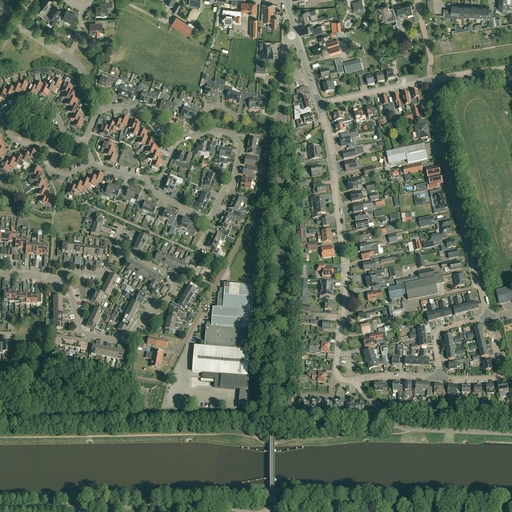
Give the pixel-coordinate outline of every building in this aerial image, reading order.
[(40,16),(42,17),(49,8),(47,7),(51,0),(43,0),(40,5),(43,7),(38,14),(40,16)] [(200,1),(195,0),(188,0),(187,5),(198,8),(200,1)] [(347,0),(348,5),(353,4),(356,13),(365,11),(362,0),(357,0),(356,0),(347,0)] [(7,9),(6,9),(8,6),(0,1),(0,12),(2,10),(5,12),(7,9)] [(106,16),(106,14),(107,14),(107,8),(109,8),(109,9),(112,9),(112,2),(99,3),(100,6),(96,7),(96,14),(101,14),(102,16),(102,17),(106,17),(106,16)] [(176,13),(181,5),(176,3),(172,11),(176,13)] [(248,3),(241,3),(240,11),(247,12),(255,13),(256,3),(248,3)] [(411,5),(410,3),(407,4),(407,6),(404,6),(407,17),(408,16),(408,14),(413,12),(411,5)] [(511,6),(510,6),(510,4),(499,3),(498,9),(501,9),(501,13),(508,14),(508,10),(511,10),(511,8),(511,6)] [(262,5),(262,22),(268,22),(269,22),(271,22),(271,26),(276,26),(277,25),(277,18),(276,16),(274,16),(274,12),(274,5),(262,5)] [(457,18),(457,17),(458,6),(451,5),(451,13),(449,13),(448,17),(457,18)] [(53,24),(57,18),(55,16),(59,10),(54,6),(52,10),(49,8),(42,17),(52,24),(53,24)] [(396,19),(394,10),(389,11),(388,6),(378,8),(379,13),(381,12),(382,17),(386,16),(387,21),(396,19)] [(400,6),(397,7),(397,8),(399,16),(404,15),(405,17),(407,17),(404,6),(401,7),(400,6)] [(232,10),(223,9),(221,24),(233,26),(234,15),(231,15),(232,10)] [(316,9),(300,13),(303,22),(309,21),(309,20),(312,20),(311,14),(317,13),(316,9)] [(66,10),(64,14),(61,12),(60,14),(57,20),(63,22),(64,20),(72,23),(76,15),(66,10)] [(193,27),(176,17),(171,24),(187,35),(193,27)] [(106,20),(96,20),(96,23),(90,23),(90,35),(94,35),(94,36),(100,36),(100,32),(102,32),(102,25),(106,25),(106,20)] [(312,25),(299,29),(301,36),(305,35),(305,36),(310,35),(309,32),(314,31),(315,35),(323,32),(321,25),(317,27),(318,28),(313,29),(312,25)] [(318,47),(313,49),(316,56),(318,55),(319,58),(325,57),(324,53),(323,50),(328,48),(324,37),(318,39),(321,45),(317,46),(318,47)] [(341,52),(337,40),(327,43),(332,55),(341,52)] [(270,50),(270,45),(264,45),(264,52),(260,52),(260,59),(273,59),(273,52),(270,52),(270,50)] [(362,71),(360,61),(344,65),(346,75),(362,71)] [(388,66),(382,67),(383,74),(384,78),(388,77),(388,80),(395,79),(393,71),(389,72),(388,66)] [(323,79),(331,76),(331,78),(338,77),(336,72),(330,73),(329,70),(321,72),(321,75),(320,75),(321,79),(322,79),(323,79)] [(96,80),(100,81),(98,85),(104,87),(109,75),(105,74),(99,71),(96,78),(97,78),(96,80)] [(366,78),(365,71),(361,72),(363,84),(367,83),(368,86),(375,84),(374,80),(373,76),(366,78)] [(379,75),(379,73),(377,74),(376,71),(372,72),(373,76),(374,80),(378,80),(378,83),(385,82),(384,78),(383,74),(379,75)] [(118,79),(113,77),(109,75),(104,87),(110,89),(111,88),(114,89),(116,85),(118,79)] [(48,82),(46,87),(48,87),(46,90),(48,91),(53,93),(55,88),(53,88),(55,85),(53,84),(56,79),(54,78),(54,79),(54,78),(53,79),(51,83),(48,82)] [(56,79),(53,84),(55,85),(53,88),(55,88),(59,90),(62,82),(56,79)] [(65,83),(61,91),(64,92),(65,93),(67,94),(68,91),(69,91),(70,91),(72,86),(68,85),(70,80),(67,79),(65,83)] [(213,86),(211,96),(217,97),(219,90),(224,91),(225,86),(225,84),(226,80),(223,79),(222,84),(218,83),(218,84),(214,83),(213,86)] [(43,85),(39,93),(47,96),(46,96),(48,91),(46,90),(48,87),(46,87),(48,82),(47,81),(45,80),(44,82),(45,84),(43,84),(43,85)] [(117,86),(116,87),(120,89),(119,93),(118,94),(124,97),(128,87),(128,88),(130,83),(126,81),(125,83),(119,80),(119,81),(117,86)] [(213,86),(210,85),(211,81),(204,80),(202,80),(200,87),(207,89),(205,95),(211,96),(213,86)] [(22,81),(19,86),(21,87),(19,90),(21,91),(24,92),(28,84),(22,81)] [(34,87),(36,88),(34,91),(36,91),(39,93),(43,85),(36,82),(34,87)] [(334,82),(324,84),(326,93),(335,90),(334,82)] [(14,84),(12,89),(14,90),(12,93),(14,93),(19,96),(21,91),(19,90),(21,87),(19,86),(14,84)] [(141,87),(139,93),(142,94),(141,97),(139,101),(145,103),(149,95),(146,94),(147,92),(146,91),(147,89),(147,87),(147,86),(141,84),(140,87),(141,87)] [(30,85),(27,93),(34,96),(36,91),(34,91),(36,88),(34,87),(30,85)] [(128,87),(124,97),(130,99),(132,95),(132,94),(137,95),(139,88),(138,88),(133,86),(131,89),(128,88),(128,87)] [(226,101),(233,103),(235,92),(232,91),(233,88),(226,86),(224,93),(224,94),(227,94),(227,96),(228,97),(227,100),(226,101)] [(7,87),(5,92),(7,92),(5,95),(7,96),(13,99),(12,98),(14,93),(12,93),(14,90),(12,89),(7,87)] [(296,96),(294,96),(294,105),(294,106),(295,115),(295,121),(296,120),(299,119),(300,119),(300,116),(312,112),(308,101),(310,100),(311,99),(307,87),(306,87),(300,88),(300,89),(300,90),(297,91),(297,96),(296,96)] [(149,95),(145,103),(151,105),(152,104),(154,99),(157,100),(161,91),(157,90),(156,93),(154,92),(153,94),(149,92),(149,95)] [(239,93),(235,92),(233,103),(239,104),(240,100),(241,100),(242,98),(245,99),(247,94),(247,92),(240,90),(239,93)] [(414,99),(411,100),(412,103),(415,120),(419,119),(420,120),(425,119),(425,116),(422,114),(420,114),(419,114),(417,106),(417,105),(418,104),(421,104),(419,97),(417,90),(412,91),(414,99)] [(65,93),(63,98),(67,100),(68,100),(69,101),(70,98),(72,99),(74,93),(70,91),(69,91),(68,91),(67,94),(65,93)] [(263,91),(263,96),(260,96),(260,100),(256,99),(255,110),(262,110),(262,104),(267,104),(268,91),(263,91)] [(161,93),(157,104),(161,105),(159,109),(166,112),(168,104),(169,102),(166,101),(168,96),(162,94),(161,93)] [(408,93),(402,94),(404,101),(405,106),(411,104),(411,103),(412,103),(411,100),(409,94),(408,94),(408,93)] [(256,94),(247,94),(245,99),(245,103),(249,103),(249,109),(255,110),(256,99),(256,94)] [(400,102),(398,95),(393,96),(395,103),(396,103),(398,110),(402,109),(400,102)] [(168,104),(166,112),(172,114),(174,110),(177,112),(178,111),(178,110),(181,102),(182,100),(183,97),(180,96),(178,100),(175,99),(173,104),(169,102),(168,104)] [(387,97),(382,98),(383,106),(385,105),(387,117),(391,116),(389,104),(388,104),(387,97)] [(66,104),(65,105),(70,107),(72,108),(73,105),(75,106),(75,105),(75,104),(77,101),(72,98),(72,99),(70,98),(69,101),(68,100),(67,100),(66,104)] [(181,102),(178,110),(182,111),(182,112),(181,115),(180,116),(186,119),(190,109),(186,108),(187,105),(183,103),(181,102)] [(70,107),(68,112),(73,114),(74,115),(76,112),(77,113),(80,108),(76,106),(75,105),(75,106),(73,105),(72,108),(70,107)] [(367,108),(369,117),(373,116),(374,119),(379,118),(378,113),(375,114),(373,106),(367,108)] [(190,109),(186,119),(192,121),(193,119),(195,115),(199,117),(202,109),(198,108),(195,107),(194,111),(190,109)] [(354,110),(356,120),(360,119),(361,122),(366,121),(365,116),(362,117),(361,109),(354,110)] [(73,114),(71,119),(74,121),(75,121),(77,122),(78,119),(80,120),(82,115),(77,113),(76,112),(74,115),(73,114)] [(414,121),(412,112),(404,114),(406,123),(414,121)] [(334,115),(335,121),(343,120),(343,123),(351,121),(350,116),(344,117),(343,113),(334,115)] [(299,119),(296,120),(298,129),(301,128),(300,125),(314,121),(312,115),(309,115),(309,114),(303,116),(304,119),(299,121),(299,119)] [(120,121),(122,122),(120,125),(122,125),(126,127),(129,119),(122,116),(120,121)] [(75,121),(73,127),(80,130),(84,121),(80,120),(78,119),(77,122),(75,121)] [(113,124),(115,125),(113,128),(115,128),(120,130),(122,125),(120,125),(122,122),(120,121),(115,119),(113,124)] [(131,120),(128,128),(132,129),(133,130),(135,127),(136,128),(138,123),(131,120)] [(106,127),(108,128),(106,131),(108,131),(108,132),(113,133),(115,128),(113,128),(115,125),(113,124),(108,122),(106,127)] [(335,127),(337,134),(344,132),(345,135),(350,134),(349,128),(346,129),(345,125),(335,127)] [(418,139),(429,136),(427,125),(415,127),(418,139)] [(103,126),(99,134),(106,137),(108,132),(108,131),(106,131),(108,128),(106,127),(103,126)] [(132,129),(130,134),(136,137),(140,129),(137,128),(136,128),(135,127),(133,130),(132,129)] [(140,129),(136,137),(140,138),(141,139),(143,136),(144,137),(146,132),(140,129)] [(350,140),(353,139),(359,138),(358,132),(341,136),(342,139),(340,140),(341,147),(348,145),(351,145),(350,140)] [(140,138),(138,143),(143,145),(141,148),(141,149),(144,146),(145,146),(148,138),(146,137),(144,137),(143,136),(141,139),(140,138)] [(260,146),(261,142),(260,142),(260,137),(254,136),(253,139),(249,138),(248,144),(260,146)] [(148,138),(145,146),(147,147),(148,147),(150,148),(151,145),(152,146),(154,141),(148,138)] [(102,149),(100,153),(103,154),(102,154),(104,155),(106,150),(107,150),(109,147),(110,148),(111,145),(112,143),(113,144),(113,143),(106,140),(102,148),(102,149)] [(195,148),(196,148),(194,154),(200,156),(201,153),(205,153),(203,159),(204,159),(205,153),(207,144),(201,142),(200,145),(196,144),(195,148)] [(214,158),(215,152),(216,148),(212,147),(213,145),(207,143),(207,144),(205,153),(204,159),(205,158),(206,158),(207,158),(208,157),(214,158)] [(251,151),(251,154),(257,155),(258,150),(259,150),(260,146),(248,144),(247,150),(251,151)] [(424,144),(386,153),(389,165),(407,160),(408,163),(428,159),(424,144)] [(148,147),(146,153),(150,154),(151,155),(153,155),(154,152),(156,153),(158,148),(154,146),(152,146),(151,145),(150,148),(148,147)] [(363,145),(347,149),(347,151),(343,152),(345,159),(356,156),(359,155),(359,154),(365,153),(363,145)] [(321,159),(319,146),(309,148),(310,160),(321,159)] [(106,150),(104,155),(109,157),(110,157),(112,154),(113,155),(115,150),(110,148),(109,147),(107,150),(106,150)] [(216,154),(214,160),(219,161),(218,162),(219,164),(223,164),(226,150),(224,149),(225,149),(224,148),(222,147),(222,148),(221,149),(221,148),(219,155),(216,154)] [(226,150),(223,164),(226,165),(228,164),(228,163),(232,164),(233,158),(230,157),(232,151),(232,150),(231,149),(229,149),(228,149),(228,150),(226,150)] [(28,155),(30,156),(28,159),(30,159),(33,161),(37,153),(30,150),(28,155)] [(149,159),(149,160),(151,161),(149,165),(151,166),(152,166),(154,161),(156,162),(157,159),(158,160),(160,155),(156,153),(154,152),(153,155),(151,155),(149,159)] [(179,152),(174,164),(177,165),(178,162),(181,164),(182,163),(185,155),(184,154),(183,153),(181,152),(180,153),(179,152)] [(21,157),(21,158),(23,158),(21,161),(23,162),(28,164),(30,159),(28,159),(30,156),(28,155),(23,153),(21,157)] [(106,161),(105,161),(113,165),(117,156),(113,155),(112,154),(110,157),(109,157),(107,162),(106,161)] [(185,155),(182,163),(185,164),(184,168),(190,171),(192,167),(193,162),(189,161),(191,156),(190,156),(190,155),(188,154),(187,155),(185,154),(185,155)] [(14,160),(15,161),(14,164),(16,165),(21,167),(23,162),(21,161),(23,158),(21,158),(21,157),(16,155),(14,160)] [(257,163),(258,157),(252,156),(252,159),(245,158),(244,165),(250,166),(254,167),(254,162),(257,163)] [(9,158),(7,163),(8,164),(7,167),(9,167),(9,168),(13,170),(16,165),(14,164),(15,161),(14,160),(9,158)] [(152,166),(152,167),(159,169),(162,161),(158,160),(157,159),(156,162),(154,161),(152,166)] [(1,160),(0,162),(0,163),(2,165),(0,168),(0,169),(3,171),(1,174),(6,176),(8,173),(6,172),(9,168),(9,167),(7,167),(8,164),(7,163),(5,162),(1,160)] [(358,170),(356,160),(345,163),(347,172),(358,170)] [(322,167),(315,168),(314,165),(308,166),(309,171),(312,171),(313,178),(323,176),(322,172),(324,172),(323,168),(322,168),(322,167)] [(421,165),(403,168),(404,174),(422,170),(421,165)] [(34,166),(30,174),(34,176),(35,176),(37,173),(38,174),(40,169),(34,166)] [(250,166),(250,169),(243,168),(242,175),(249,176),(252,176),(253,172),(256,173),(257,167),(254,167),(250,166)] [(374,167),(363,169),(364,176),(375,174),(374,171),(374,167)] [(439,167),(427,169),(428,178),(429,178),(440,175),(439,167)] [(203,176),(202,178),(214,184),(217,177),(216,177),(211,175),(212,171),(211,171),(207,170),(205,169),(202,176),(203,176)] [(97,172),(95,178),(96,178),(95,181),(97,182),(100,183),(103,175),(97,172)] [(34,176),(31,181),(36,183),(38,184),(39,181),(41,181),(43,176),(38,174),(37,173),(35,176),(34,176)] [(422,187),(416,188),(417,191),(422,190),(428,189),(438,187),(438,184),(443,183),(441,175),(440,175),(429,178),(430,183),(428,184),(427,183),(421,185),(422,187)] [(88,181),(89,181),(88,184),(90,185),(91,186),(95,187),(97,182),(95,181),(96,178),(95,178),(90,176),(88,181)] [(244,188),(250,189),(251,182),(254,183),(255,177),(252,176),(249,176),(248,179),(242,178),(241,185),(245,185),(244,188)] [(175,181),(168,178),(166,184),(174,187),(176,184),(176,183),(179,185),(179,184),(180,183),(180,182),(181,180),(181,179),(176,177),(175,181)] [(202,182),(200,188),(205,191),(207,187),(212,189),(214,184),(202,178),(201,181),(201,182),(202,182)] [(362,178),(356,179),(349,181),(349,183),(348,183),(348,184),(349,187),(349,188),(350,188),(350,190),(359,188),(358,186),(363,185),(362,178)] [(83,188),(81,193),(82,193),(82,194),(84,193),(84,191),(84,189),(88,190),(90,185),(88,184),(89,181),(88,181),(83,179),(81,184),(82,184),(81,187),(83,188)] [(36,183),(34,188),(39,190),(40,191),(42,188),(43,188),(46,183),(41,181),(39,181),(38,184),(36,183)] [(76,182),(74,187),(75,187),(74,190),(76,191),(77,191),(81,193),(83,188),(81,187),(82,184),(81,184),(76,182)] [(322,186),(322,182),(313,183),(314,190),(318,190),(318,193),(326,192),(325,185),(322,186)] [(176,192),(173,191),(174,187),(166,184),(164,190),(172,193),(171,195),(177,198),(179,195),(175,193),(176,192)] [(70,185),(67,193),(74,196),(76,191),(74,190),(75,187),(74,187),(72,186),(70,185)] [(103,188),(101,195),(106,197),(110,199),(111,196),(115,187),(108,185),(106,189),(103,188)] [(115,187),(111,196),(115,197),(114,201),(119,203),(120,200),(121,199),(122,196),(118,195),(120,191),(120,190),(115,187)] [(196,197),(200,199),(208,203),(211,198),(206,195),(207,192),(195,187),(194,190),(199,192),(198,195),(196,195),(197,196),(196,197)] [(39,190),(37,195),(40,197),(41,197),(43,198),(44,195),(46,196),(48,191),(45,189),(43,188),(42,188),(40,191),(39,190)] [(122,196),(121,199),(126,201),(130,203),(132,196),(134,191),(128,189),(126,194),(123,193),(122,196)] [(132,196),(130,203),(139,207),(140,205),(140,204),(142,200),(142,199),(139,197),(140,194),(134,191),(132,196)] [(434,197),(435,202),(445,200),(444,192),(441,193),(436,194),(436,191),(430,192),(431,198),(434,197)] [(351,194),(352,202),(363,201),(363,200),(367,199),(366,196),(363,197),(363,193),(361,193),(351,194)] [(379,200),(377,193),(369,195),(371,202),(379,200)] [(41,197),(39,202),(46,205),(46,204),(50,206),(52,203),(51,203),(52,199),(49,198),(49,197),(47,196),(46,196),(44,195),(43,198),(41,197)] [(233,200),(232,203),(240,206),(242,203),(245,205),(248,199),(242,196),(240,199),(234,196),(232,199),(233,200)] [(315,201),(316,208),(325,207),(324,200),(320,200),(319,197),(311,198),(311,202),(315,201)] [(203,211),(204,208),(205,209),(208,203),(200,199),(198,203),(194,201),(192,205),(199,209),(203,211)] [(447,208),(445,200),(435,202),(436,207),(433,208),(434,214),(440,213),(440,209),(445,208),(447,208)] [(139,207),(137,212),(147,216),(151,204),(145,202),(143,207),(140,205),(139,207)] [(353,212),(354,212),(354,213),(364,211),(363,209),(372,207),(371,203),(371,202),(362,204),(362,205),(353,207),(353,208),(352,209),(353,212)] [(242,217),(240,216),(244,208),(240,206),(232,203),(231,205),(230,205),(228,208),(235,211),(233,215),(238,218),(241,219),(242,217)] [(151,204),(147,216),(151,217),(156,219),(158,213),(155,212),(157,207),(151,204)] [(326,214),(325,207),(316,208),(317,215),(313,215),(313,218),(322,217),(321,214),(326,214)] [(160,214),(158,220),(163,222),(164,219),(168,220),(172,212),(166,210),(163,215),(160,214)] [(168,220),(166,225),(170,227),(172,227),(172,228),(174,228),(175,229),(178,223),(175,221),(176,218),(177,214),(172,212),(168,220)] [(226,212),(224,216),(223,215),(220,221),(229,226),(231,222),(234,223),(235,220),(240,223),(242,219),(241,219),(238,218),(233,215),(226,212)] [(97,214),(95,218),(94,221),(91,220),(86,218),(85,220),(90,222),(94,223),(102,226),(104,221),(101,220),(103,216),(97,214)] [(398,214),(389,216),(391,225),(400,223),(398,214)] [(419,220),(420,225),(420,228),(435,225),(433,217),(419,220)] [(175,229),(174,232),(176,232),(177,230),(181,231),(185,232),(186,229),(190,220),(184,218),(183,220),(182,220),(180,219),(179,221),(178,223),(175,229)] [(190,220),(186,229),(190,231),(189,234),(194,236),(196,230),(193,229),(196,223),(190,220)] [(364,222),(356,224),(358,230),(370,228),(369,225),(374,224),(373,220),(364,222)] [(223,230),(221,234),(227,237),(231,230),(228,229),(229,226),(220,221),(217,227),(223,230)] [(436,225),(436,226),(439,225),(439,226),(441,226),(442,229),(441,229),(441,230),(451,228),(452,227),(450,222),(442,224),(441,221),(436,222),(436,225)] [(398,229),(397,225),(377,229),(378,235),(387,233),(386,232),(398,229)] [(90,234),(99,236),(100,231),(89,227),(88,229),(91,230),(90,234)] [(452,234),(451,228),(441,230),(438,230),(439,234),(437,235),(437,237),(430,238),(431,242),(433,242),(442,240),(441,236),(452,234)] [(371,234),(370,231),(368,232),(358,234),(360,242),(370,241),(369,235),(371,234)] [(212,238),(210,241),(218,245),(220,241),(223,243),(224,240),(232,244),(234,240),(232,239),(229,238),(227,237),(221,234),(219,233),(218,232),(216,236),(212,234),(211,237),(212,238)] [(148,237),(139,234),(137,239),(145,242),(150,245),(151,243),(146,241),(148,237)] [(145,242),(137,239),(135,244),(146,249),(147,247),(144,246),(145,242)] [(217,248),(218,245),(210,241),(209,243),(208,243),(206,247),(213,250),(211,253),(217,256),(220,250),(217,248)] [(421,250),(419,241),(412,243),(414,252),(421,250)] [(455,247),(454,241),(446,242),(440,244),(441,247),(447,246),(447,249),(455,247)] [(146,251),(146,249),(135,244),(133,249),(141,253),(142,249),(146,251)] [(164,246),(161,253),(158,252),(154,260),(159,262),(164,251),(166,247),(164,246)] [(334,256),(333,247),(321,248),(323,258),(334,256)] [(454,249),(439,252),(440,257),(448,255),(449,259),(458,257),(457,251),(455,251),(454,249)] [(376,255),(379,254),(378,250),(375,251),(361,254),(363,260),(371,259),(370,256),(376,255)] [(159,262),(164,264),(168,256),(165,255),(166,252),(164,251),(159,262)] [(169,266),(174,269),(178,261),(175,259),(177,254),(175,253),(174,255),(173,259),(169,266)] [(164,264),(169,266),(173,259),(174,255),(172,255),(171,258),(168,256),(164,264)] [(423,256),(417,257),(419,269),(425,267),(423,256)] [(188,258),(186,257),(184,260),(179,271),(184,273),(186,270),(187,271),(189,267),(187,266),(188,265),(185,264),(186,261),(187,262),(188,258)] [(181,262),(178,261),(174,269),(179,271),(184,260),(182,259),(181,262)] [(133,262),(128,260),(123,267),(126,269),(123,274),(125,275),(133,262)] [(458,263),(457,261),(441,264),(442,269),(451,267),(452,271),(461,269),(461,268),(461,267),(461,265),(460,264),(460,263),(458,263)] [(137,265),(133,262),(125,275),(125,276),(127,277),(130,271),(133,273),(137,265)] [(372,269),(373,271),(376,270),(375,263),(364,265),(365,271),(372,269)] [(333,277),(334,269),(325,268),(325,264),(318,264),(318,271),(323,271),(322,277),(333,277)] [(134,277),(136,278),(142,268),(137,265),(133,273),(136,274),(134,277)] [(139,276),(142,278),(147,271),(142,268),(136,278),(138,279),(139,276)] [(367,280),(367,283),(378,280),(378,278),(382,277),(381,274),(385,274),(384,270),(376,271),(377,275),(366,277),(365,277),(366,280),(367,280)] [(420,281),(435,278),(433,270),(418,273),(419,276),(420,281)] [(144,283),(145,284),(151,273),(147,271),(142,278),(145,280),(144,283)] [(149,282),(152,283),(155,277),(156,276),(151,273),(145,284),(147,285),(149,282)] [(107,276),(106,278),(116,283),(118,278),(110,274),(109,277),(107,276)] [(463,274),(454,276),(456,287),(461,286),(464,286),(464,285),(465,285),(463,274)] [(162,286),(165,286),(164,284),(161,285),(160,286),(159,286),(162,281),(155,277),(152,283),(149,289),(153,291),(152,294),(157,296),(158,294),(162,297),(166,290),(162,287),(162,286)] [(443,277),(400,286),(402,296),(407,295),(408,300),(438,294),(436,285),(444,283),(443,277)] [(107,281),(105,284),(113,288),(116,283),(106,278),(105,280),(107,281)] [(322,285),(321,290),(333,290),(333,285),(326,284),(326,282),(320,281),(320,285),(322,285)] [(191,283),(189,286),(188,286),(185,291),(196,297),(197,295),(198,293),(198,292),(196,290),(195,290),(197,287),(191,283)] [(195,346),(193,372),(203,373),(202,378),(215,379),(214,388),(241,390),(249,391),(250,377),(248,377),(250,351),(251,331),(255,286),(224,283),(223,289),(221,289),(220,289),(220,293),(218,293),(217,308),(213,307),(211,327),(207,327),(205,347),(195,346)] [(102,286),(101,288),(111,293),(113,288),(105,284),(104,287),(102,286)] [(37,295),(31,295),(31,305),(37,305),(37,303),(41,303),(41,292),(40,292),(40,285),(35,285),(35,292),(37,292),(37,295)] [(398,286),(388,288),(390,301),(402,298),(400,286),(400,285),(398,286)] [(511,286),(496,290),(500,303),(511,300),(511,286)] [(102,290),(101,293),(108,297),(111,293),(101,288),(100,289),(102,290)] [(299,298),(300,298),(307,298),(307,290),(300,289),(299,296),(299,298)] [(135,290),(133,295),(144,301),(146,296),(135,290)] [(320,297),(320,299),(325,299),(325,297),(333,298),(333,290),(321,290),(321,297),(320,297)] [(96,291),(93,296),(106,303),(108,297),(101,293),(96,291)] [(185,291),(183,295),(190,300),(192,297),(195,299),(196,297),(185,291)] [(381,292),(368,293),(368,301),(376,300),(376,297),(382,297),(381,292)] [(62,297),(58,297),(58,294),(54,294),(54,297),(53,297),(53,302),(67,302),(67,300),(62,300),(62,297)] [(133,298),(131,301),(141,306),(144,301),(133,295),(131,295),(131,297),(133,298)] [(183,295),(180,300),(190,306),(191,305),(188,303),(190,300),(183,295)] [(471,295),(469,296),(470,302),(471,304),(473,310),(478,309),(477,302),(473,303),(473,301),(471,295)] [(103,308),(106,303),(93,296),(91,301),(103,308)] [(459,298),(457,299),(459,304),(459,307),(461,313),(467,312),(465,305),(462,306),(461,302),(460,298),(459,298)] [(319,303),(325,303),(325,308),(325,310),(332,310),(333,302),(329,302),(329,300),(325,300),(325,299),(320,299),(320,300),(319,300),(319,303)] [(189,308),(190,306),(180,300),(176,307),(180,309),(181,308),(184,309),(186,306),(189,308)] [(139,305),(131,301),(130,304),(127,302),(126,303),(125,302),(124,303),(137,310),(139,305)] [(445,302),(442,303),(444,308),(444,310),(446,317),(452,316),(450,309),(447,310),(446,308),(445,302)] [(175,307),(170,304),(169,308),(168,314),(182,317),(183,315),(177,313),(178,310),(175,309),(175,307)] [(137,310),(127,305),(126,306),(128,307),(127,310),(134,314),(137,310)] [(433,305),(431,305),(433,313),(435,320),(440,319),(439,312),(435,313),(433,305)] [(91,312),(101,316),(103,311),(95,307),(94,311),(92,310),(91,312)] [(122,312),(121,311),(120,313),(121,314),(132,319),(134,314),(127,310),(125,313),(122,312)] [(90,317),(99,321),(101,316),(91,312),(90,313),(92,314),(90,317)] [(376,315),(375,312),(359,315),(360,321),(370,319),(369,317),(376,315)] [(132,319),(121,314),(120,316),(123,317),(122,320),(130,324),(132,319)] [(99,321),(90,317),(89,320),(87,320),(86,321),(96,326),(99,321)] [(167,319),(166,324),(178,327),(178,325),(175,324),(175,321),(167,319)] [(120,323),(117,322),(116,323),(127,329),(130,324),(122,320),(120,323)] [(96,326),(86,321),(86,323),(87,324),(86,327),(94,331),(96,326)] [(317,325),(317,324),(323,324),(323,329),(331,330),(331,326),(332,326),(332,325),(331,324),(332,323),(324,322),(324,321),(319,321),(315,321),(311,321),(306,321),(306,324),(310,324),(315,325),(315,324),(317,325)] [(125,334),(127,329),(116,323),(115,325),(118,327),(117,330),(125,334)] [(369,324),(361,326),(363,334),(371,332),(370,327),(374,326),(373,323),(369,324)] [(174,331),(175,328),(177,329),(178,327),(166,324),(165,330),(165,333),(172,335),(173,331),(174,331)] [(472,332),(467,334),(467,336),(483,332),(481,326),(474,328),(475,332),(472,332)] [(412,333),(410,333),(410,336),(425,334),(425,328),(418,329),(418,332),(412,333)] [(369,337),(363,338),(365,347),(375,346),(374,345),(378,344),(377,340),(383,339),(387,338),(385,332),(369,335),(369,337)] [(452,335),(445,336),(446,342),(453,341),(460,339),(463,339),(463,333),(460,334),(460,337),(454,338),(454,337),(452,338),(452,335)] [(166,348),(168,341),(149,337),(147,344),(166,348)] [(6,338),(3,338),(3,352),(4,353),(7,353),(7,352),(12,352),(12,342),(6,341),(6,338)] [(475,344),(469,345),(469,346),(470,347),(476,346),(479,345),(485,344),(484,338),(477,339),(478,343),(475,344)] [(453,341),(446,342),(447,347),(453,346),(453,343),(461,342),(460,339),(453,341)] [(420,344),(411,345),(412,348),(427,346),(426,340),(419,341),(420,344)] [(91,354),(96,355),(99,342),(96,341),(95,346),(92,345),(91,354)] [(393,358),(393,365),(393,366),(394,366),(396,366),(397,366),(397,365),(400,365),(400,358),(400,356),(403,356),(402,351),(404,351),(404,352),(404,347),(401,347),(398,347),(397,347),(397,355),(393,355),(393,358)] [(409,350),(406,350),(404,347),(404,352),(405,352),(409,352),(409,358),(406,358),(405,365),(411,365),(412,350),(409,350)] [(478,355),(472,357),(473,359),(479,358),(482,357),(488,355),(487,349),(480,351),(481,355),(478,355)] [(161,363),(163,352),(153,350),(151,361),(150,367),(159,369),(161,363)] [(456,352),(447,353),(448,359),(455,358),(455,354),(459,354),(463,353),(462,351),(456,352)] [(378,365),(384,364),(383,360),(367,363),(367,364),(368,364),(369,369),(379,367),(378,365)] [(460,360),(457,360),(452,361),(452,363),(449,364),(450,370),(458,369),(457,367),(461,366),(460,360)] [(492,369),(490,360),(483,362),(485,370),(492,369)] [(375,392),(379,391),(379,393),(383,393),(388,392),(387,384),(383,385),(383,383),(374,384),(375,392)] [(400,383),(393,383),(393,391),(397,391),(397,393),(398,393),(398,403),(395,402),(395,405),(402,406),(402,393),(399,393),(399,391),(400,391),(400,383)] [(413,387),(412,399),(416,399),(416,395),(419,395),(419,389),(423,390),(423,383),(416,383),(416,387),(413,387)] [(423,390),(422,395),(426,396),(426,397),(426,398),(429,398),(429,400),(428,401),(431,401),(433,388),(430,387),(430,384),(423,383),(423,390)] [(498,384),(499,391),(499,394),(505,393),(510,392),(511,400),(511,388),(508,389),(507,383),(498,384)] [(440,405),(445,406),(446,394),(443,394),(443,391),(444,385),(435,384),(434,395),(441,395),(440,405)] [(449,385),(448,393),(454,394),(453,398),(455,398),(455,397),(457,397),(457,386),(449,385)] [(488,395),(491,395),(495,394),(494,392),(494,385),(487,385),(488,395)] [(354,399),(348,398),(348,404),(347,404),(346,413),(352,413),(352,415),(360,416),(361,411),(363,411),(363,403),(362,403),(362,402),(358,402),(358,403),(357,403),(357,405),(354,405),(354,399)] [(320,407),(320,400),(314,399),(314,401),(310,401),(310,403),(309,410),(318,410),(318,407),(320,407)] [(343,407),(343,400),(337,399),(337,401),(333,401),(332,403),(333,403),(332,409),(332,410),(341,410),(341,407),(343,407)] [(309,412),(309,410),(310,403),(305,403),(305,401),(299,400),(299,407),(301,408),(301,411),(309,412)] [(332,412),(332,410),(332,409),(333,403),(332,403),(328,403),(328,401),(322,400),(322,407),(324,408),(324,411),(332,412)]
